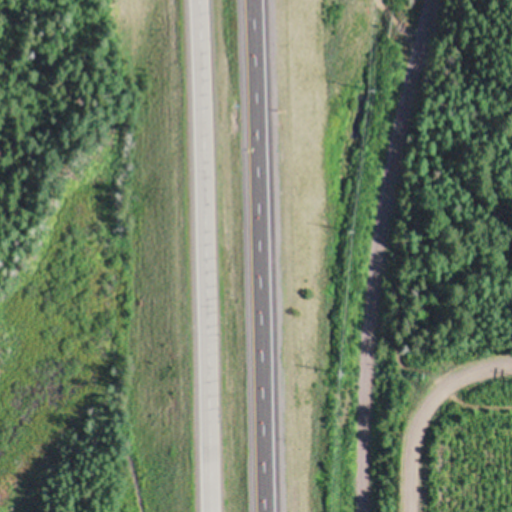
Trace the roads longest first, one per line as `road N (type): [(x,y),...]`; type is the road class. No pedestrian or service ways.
road 1 (track): [(426,0),(369,282),(356,511)]
road 2 (trunk): [(196,0),(208,511)]
road 3 (trunk): [(262,511),(251,0)]
road 4 (residential): [(405,511),(412,431),(454,381)]
